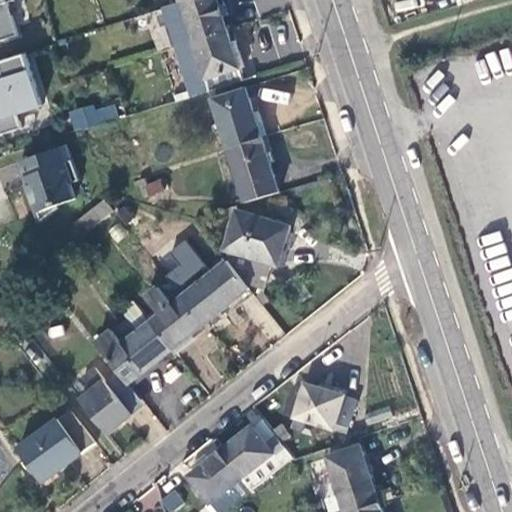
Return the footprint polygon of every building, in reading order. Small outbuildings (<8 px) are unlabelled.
[(0,0),(0,31),(14,27),(5,0),(0,0)] [(179,0),(190,32),(224,22),(216,0),(179,0)] [(138,7),(123,11),(125,15),(130,15),(133,19),(142,16),(138,7)] [(178,36),(195,89),(207,85),(203,71),(236,61),(224,22),(190,32),(178,36)] [(21,45),(0,51),(0,124),(17,119),(12,105),(37,97),(21,45)] [(259,133),(243,81),(210,92),(225,143),(259,133)] [(89,100),(80,103),(85,122),(94,119),(89,100)] [(242,196),(276,185),(271,169),(259,133),(225,143),(237,179),(242,196)] [(16,153),(37,210),(54,196),(70,189),(66,173),(74,170),(62,135),(16,153)] [(94,185),(64,208),(70,215),(99,191),(94,185)] [(72,218),(102,195),(99,191),(70,215),(72,218)] [(104,202),(78,218),(85,230),(111,213),(104,202)] [(232,205),(220,244),(252,254),(244,280),(258,284),(265,258),(273,260),(285,221),(232,205)] [(199,317),(245,283),(223,256),(178,291),(199,317)] [(178,291),(148,314),(169,340),(199,317),(178,291)] [(0,319),(12,310),(0,294),(0,319)] [(253,294),(241,304),(271,339),(282,330),(253,294)] [(138,300),(93,335),(115,363),(124,375),(169,340),(148,314),(138,300)] [(88,382),(77,391),(105,426),(121,414),(114,405),(122,400),(101,373),(91,361),(79,370),(88,382)] [(122,400),(114,405),(121,414),(142,397),(136,389),(124,375),(115,363),(109,367),(101,373),(122,400)] [(311,391),(299,388),(292,417),(336,430),(338,422),(353,426),(360,400),(313,387),(311,391)] [(41,477),(93,436),(66,403),(53,414),(52,413),(15,444),(41,477)] [(273,456),(281,466),(294,457),(278,438),(267,446),(253,429),(223,452),(243,479),(273,456)] [(327,491),(334,511),(352,511),(381,503),(363,447),(330,456),(340,487),(327,491)] [(210,504),(243,479),(223,452),(190,476),(210,504)] [(163,487),(157,489),(160,496),(166,493),(163,487)] [(167,511),(171,511),(184,504),(175,489),(159,499),(167,511)] [(383,511),(381,503),(352,511),(383,511)]
